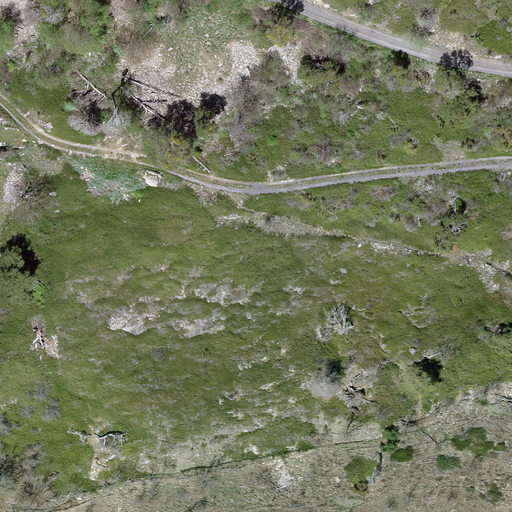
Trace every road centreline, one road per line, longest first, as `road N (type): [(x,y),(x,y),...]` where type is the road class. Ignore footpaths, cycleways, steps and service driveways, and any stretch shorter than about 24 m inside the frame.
road 1 (track): [(511,162),(253,192),(56,145),(0,103)]
road 2 (track): [(511,69),(387,42),(286,0)]
